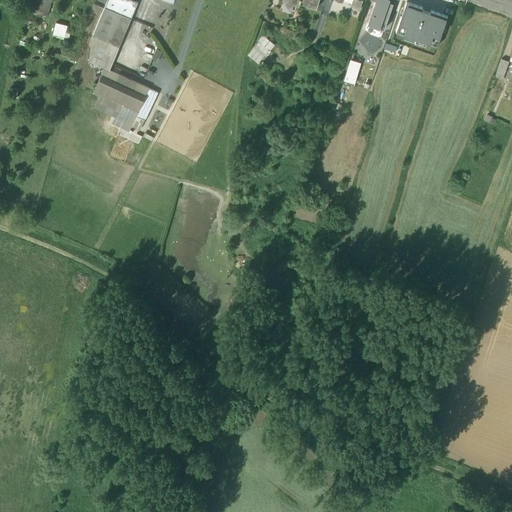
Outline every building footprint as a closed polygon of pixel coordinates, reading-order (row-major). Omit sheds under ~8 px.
[(51,0),(31,0),(30,7),(50,11),(51,0)] [(107,0),(105,7),(131,18),(138,2),(131,0),(107,0)] [(281,0),(282,0),(299,6),(300,3),(316,8),(318,0),(281,0)] [(342,0),(351,3),(349,7),(359,11),(363,1),(361,0),(342,0)] [(377,0),(376,2),(369,23),(377,26),(377,27),(384,29),(393,2),(387,0),(377,0)] [(396,31),(437,46),(447,17),(406,2),(396,31)] [(131,18),(105,7),(93,35),(89,61),(104,68),(109,70),(131,18)] [(67,27),(55,23),(52,34),(69,39),(71,33),(66,31),(67,27)] [(260,63),(275,44),(264,35),(248,54),(260,63)] [(509,61),(501,58),(495,76),(502,79),(509,61)] [(345,80),(356,83),(362,62),(350,59),(345,80)] [(104,68),(93,92),(121,105),(116,117),(131,125),(136,115),(144,120),(157,92),(109,70),(104,68)] [(121,105),(93,92),(87,104),(116,117),(121,105)]
